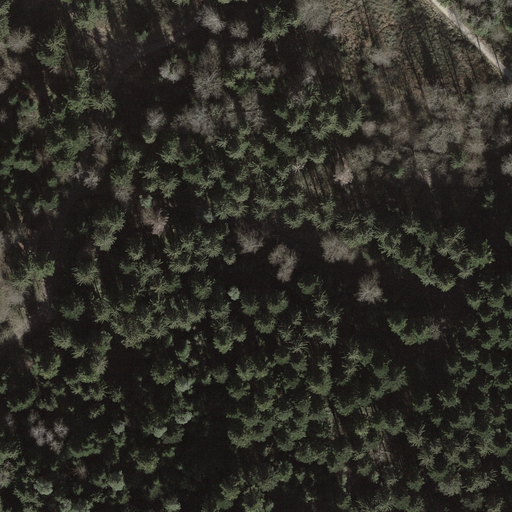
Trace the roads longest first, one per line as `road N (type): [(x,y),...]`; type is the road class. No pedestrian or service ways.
road 1 (track): [(75,190),(198,209),(458,299)]
road 2 (track): [(212,0),(185,33),(124,59),(75,190)]
road 3 (track): [(428,361),(403,419),(324,511)]
road 4 (track): [(511,202),(428,361)]
road 5 (track): [(75,190),(49,297),(33,322),(0,342)]
